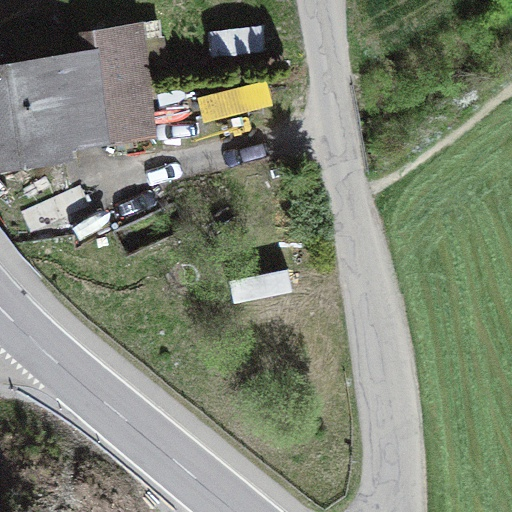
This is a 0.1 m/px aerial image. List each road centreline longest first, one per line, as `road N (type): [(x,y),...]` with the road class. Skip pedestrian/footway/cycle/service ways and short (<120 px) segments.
road 1 (unclassified): [(317,0),(385,374),(393,511)]
road 2 (tertiary): [(234,511),(0,308)]
